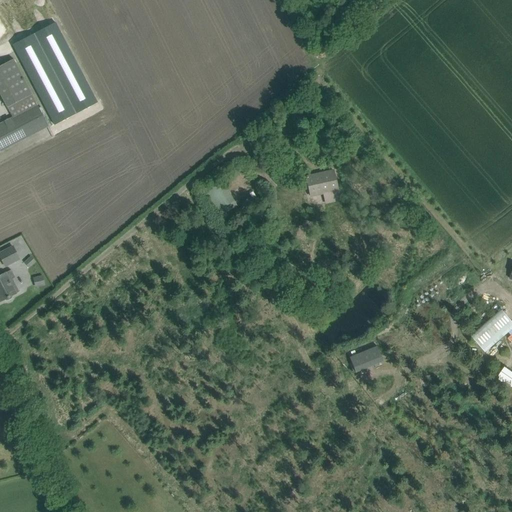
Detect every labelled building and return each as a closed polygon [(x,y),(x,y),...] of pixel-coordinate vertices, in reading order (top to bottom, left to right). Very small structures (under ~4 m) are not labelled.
[(27,28),(12,0),(3,0),(20,32),(27,28)] [(17,0),(31,27),(38,23),(26,0),(17,0)] [(49,17),(39,0),(30,0),(42,21),(49,17)] [(12,45),(54,126),(98,103),(56,22),(12,45)] [(13,60),(0,66),(0,95),(6,107),(31,94),(13,60)] [(0,124),(0,151),(3,150),(36,133),(48,127),(47,126),(38,109),(37,105),(12,118),(0,124)] [(306,177),(311,197),(338,191),(334,171),(306,177)] [(204,192),(219,217),(237,206),(222,181),(204,192)] [(0,252),(0,256),(5,267),(20,259),(13,245),(0,252)] [(0,275),(0,297),(1,300),(15,294),(9,281),(12,280),(8,272),(0,275)] [(486,352),(511,329),(511,321),(502,309),(471,335),(486,352)] [(377,346),(349,358),(355,373),(383,362),(377,346)] [(511,371),(505,367),(499,376),(511,384),(511,371)]
